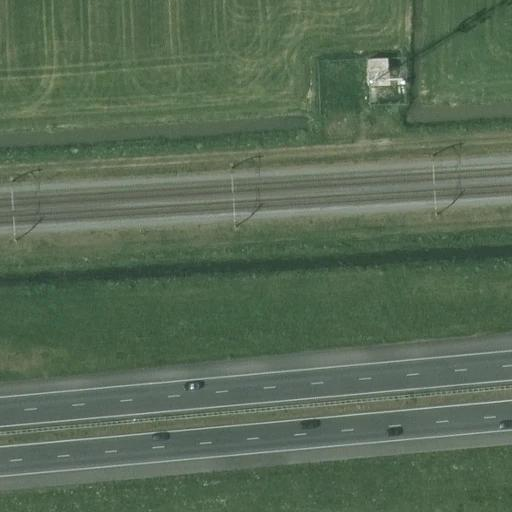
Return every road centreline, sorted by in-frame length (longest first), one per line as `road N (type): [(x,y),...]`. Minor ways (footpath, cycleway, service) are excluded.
road 1 (motorway): [(0,460),(511,414)]
road 2 (motorway): [(511,361),(0,402)]
